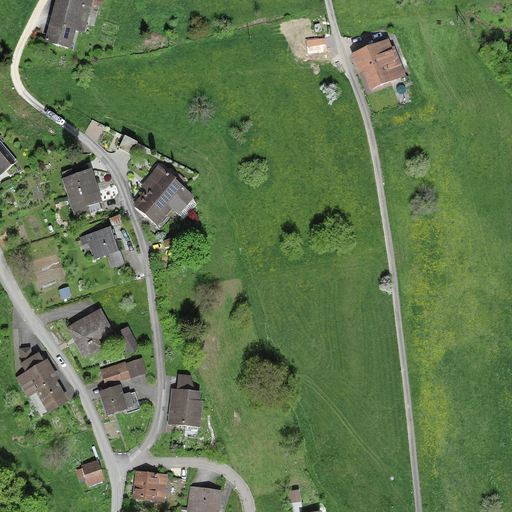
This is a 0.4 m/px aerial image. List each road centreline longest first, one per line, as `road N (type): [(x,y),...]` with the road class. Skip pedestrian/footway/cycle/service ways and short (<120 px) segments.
road 1 (residential): [(133,460),(150,440),(161,404),(146,260),(102,154),(19,88),(14,64),(42,0)]
road 2 (unclassified): [(328,0),(376,162),(418,511)]
road 3 (residential): [(112,466),(79,387),(0,263)]
road 4 (residential): [(248,511),(243,489),(224,470),(133,460)]
